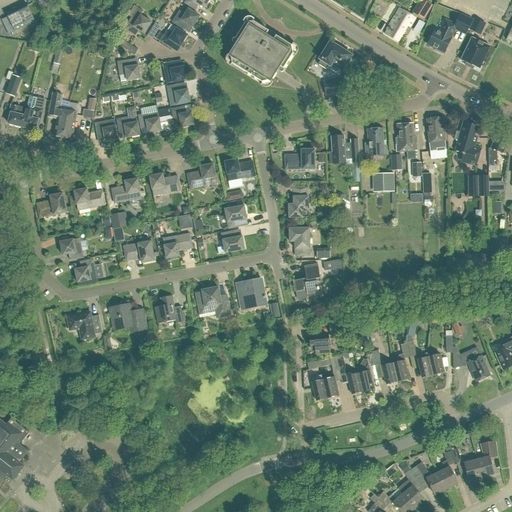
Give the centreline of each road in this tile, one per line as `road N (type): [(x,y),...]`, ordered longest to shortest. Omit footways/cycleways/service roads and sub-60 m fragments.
road 1 (residential): [(274,258),(66,299),(41,274),(22,181)]
road 2 (unclassified): [(22,181),(213,143)]
road 3 (unclassified): [(257,135),(419,102),(431,78)]
road 4 (residential): [(454,422),(443,394),(302,426)]
road 5 (unclassified): [(306,460),(377,454),(454,422)]
road 6 (secondary): [(431,78),(303,0)]
road 7 (unclassified): [(183,511),(248,471),(306,460)]
road 8 (residential): [(257,135),(274,258)]
